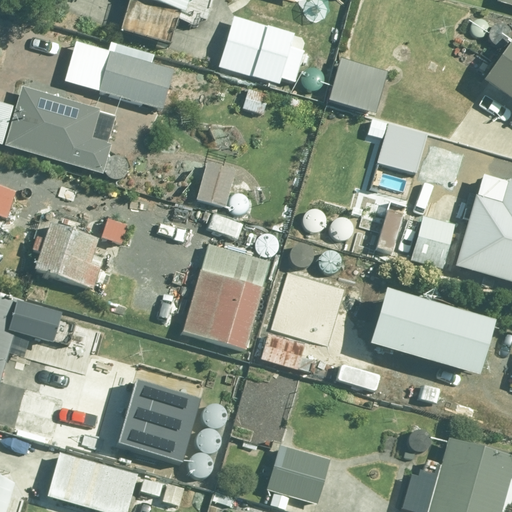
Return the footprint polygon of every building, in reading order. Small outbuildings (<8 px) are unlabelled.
[(127,0),(117,35),(167,50),(179,13),(184,14),(188,0),(127,0)] [(511,8),(511,0),(498,0),(497,5),(511,8)] [(277,81),(286,45),(230,31),(221,66),(277,81)] [(511,104),(511,40),(482,83),(511,104)] [(161,110),(173,67),(106,48),(94,91),(161,110)] [(370,90),(329,83),(325,111),(365,118),(370,90)] [(91,140),(99,112),(19,90),(14,109),(0,105),(0,146),(101,173),(108,144),(91,140)] [(267,95),(246,91),(242,112),(262,116),(267,95)] [(224,209),(232,172),(203,165),(195,202),(224,209)] [(511,184),(506,183),(500,206),(475,198),(455,268),(511,284),(511,184)] [(0,219),(5,221),(13,193),(0,189),(0,219)] [(241,225),(211,214),(205,231),(235,242),(241,225)] [(465,229),(419,216),(406,263),(452,275),(465,229)] [(90,260),(96,240),(48,226),(34,272),(91,289),(99,262),(90,260)] [(365,239),(330,229),(326,243),(361,252),(365,239)] [(394,238),(375,230),(365,254),(384,262),(394,238)] [(278,238),(256,235),(253,255),(274,259),(278,238)] [(310,247),(289,244),(286,268),(307,271),(310,247)] [(242,352),(268,264),(207,247),(182,334),(242,352)] [(345,261),(343,258),(339,254),(338,253),(335,252),(332,251),(330,251),(327,251),(324,252),(322,253),(319,255),(318,256),(316,259),(315,261),(314,264),(314,267),(314,269),(315,272),(316,275),(318,277),(320,279),(322,280),(325,281),(327,282),(330,282),(333,282),(335,281),(338,280),(340,279),(342,277),(344,274),(345,272),(345,269),(346,266),(345,264),(345,261)] [(475,378),(490,324),(382,293),(366,347),(475,378)] [(49,346),(57,314),(0,299),(0,377),(10,336),(49,346)] [(296,373),(303,345),(267,336),(260,364),(296,373)] [(378,378),(333,363),(327,381),(373,395),(378,378)] [(63,401),(23,389),(12,429),(63,443),(68,428),(56,425),(63,401)] [(424,430),(422,428),(415,425),(414,425),(412,425),(409,426),(406,427),(404,428),(402,430),(400,432),(399,434),(398,437),(397,440),(397,443),(398,445),(399,448),(400,450),(402,453),(404,454),(407,456),(409,457),(412,457),(415,457),(418,457),(420,456),(423,454),(425,452),(426,450),(428,448),(429,445),(429,442),(429,439),(429,437),(428,434),(426,432),(424,430)] [(144,439),(99,428),(93,454),(138,465),(144,439)] [(498,511),(511,461),(511,459),(445,441),(425,511),(498,511)] [(327,461),(278,448),(265,492),(314,506),(327,461)] [(72,511),(124,511),(134,478),(58,456),(45,504),(72,511)] [(0,479),(0,511),(1,511),(11,483),(0,479)]
